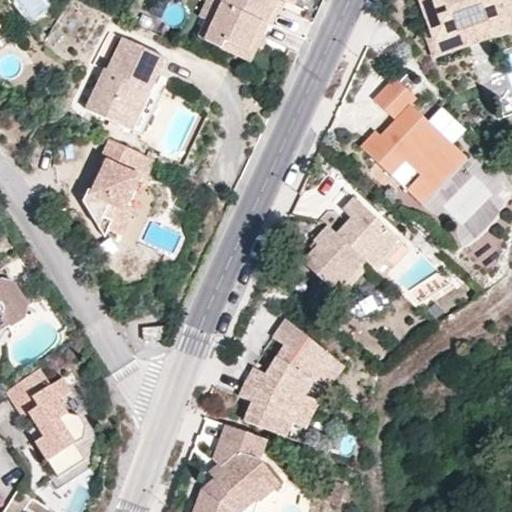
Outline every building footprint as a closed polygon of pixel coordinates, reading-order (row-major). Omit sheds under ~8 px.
[(268,19),(225,0),(217,19),(209,16),(201,36),(238,51),(253,43),(265,48),(270,34),(266,33),(270,21),(268,19)] [(224,0),(225,0),(268,19),(277,0),(289,0),(294,2),(295,0),(224,0)] [(511,0),(506,0),(507,3),(487,11),(490,20),(464,30),(460,20),(437,29),(429,7),(420,10),(436,52),(511,23),(511,0)] [(506,0),(425,0),(429,7),(437,29),(460,20),(464,30),(490,20),(487,11),(507,3),(506,0)] [(275,23),(270,21),(266,33),(270,34),(275,23)] [(110,71),(107,69),(90,109),(131,128),(149,88),(156,91),(171,58),(126,37),(110,71)] [(426,120),(410,105),(416,99),(394,78),(373,100),(395,120),(388,128),(391,132),(384,140),(380,137),(375,132),(361,148),(407,191),(421,177),(427,182),(457,150),(453,145),(426,120)] [(149,88),(131,128),(138,131),(156,91),(149,88)] [(391,132),(388,128),(380,137),(384,140),(391,132)] [(111,231),(120,236),(120,234),(126,229),(131,218),(131,210),(131,209),(128,207),(140,180),(146,182),(156,158),(111,138),(103,163),(108,165),(95,192),(91,191),(85,203),(107,239),(111,231)] [(103,163),(111,138),(101,162),(103,163)] [(466,158),(457,150),(427,182),(421,177),(407,191),(422,205),(466,158)] [(396,235),(352,195),(339,209),(348,217),(344,221),(331,209),(324,210),(317,220),(323,221),(326,224),(364,259),(370,264),(396,235)] [(131,209),(131,210),(131,218),(126,229),(120,234),(120,236),(124,238),(137,211),(131,209)] [(364,259),(326,224),(313,239),(317,244),(301,261),(335,292),(364,259)] [(400,240),(396,235),(370,264),(374,268),(383,258),(400,240)] [(390,264),(383,258),(374,268),(375,269),(381,275),(390,264)] [(370,264),(364,259),(335,292),(340,296),(370,264)] [(0,330),(25,316),(30,303),(16,276),(1,273),(0,273),(0,330)] [(316,384),(337,356),(287,319),(277,334),(289,343),(277,357),(316,384)] [(163,327),(141,328),(142,340),(164,339),(163,327)] [(337,356),(316,384),(330,393),(349,365),(337,356)] [(316,384),(277,357),(277,358),(264,376),(251,368),(242,380),(298,409),(299,409),(316,384)] [(52,382),(41,365),(7,386),(23,411),(29,408),(44,432),(35,438),(58,475),(87,458),(76,441),(85,435),(88,424),(81,413),(69,410),(61,397),(74,389),(65,374),(52,382)] [(286,437),(298,409),(242,380),(237,397),(250,403),(243,421),(286,437)] [(330,393),(316,384),(299,409),(298,409),(313,417),(330,393)] [(87,410),(74,389),(61,397),(69,410),(81,413),(87,410)] [(302,444),(313,417),(298,409),(286,437),(302,444)] [(258,459),(265,441),(229,427),(215,462),(219,465),(226,472),(219,480),(206,493),(198,511),(243,511),(259,499),(262,502),(281,482),(258,459)] [(226,472),(219,465),(211,473),(219,480),(226,472)] [(258,511),(262,502),(259,499),(243,511),(258,511)]
